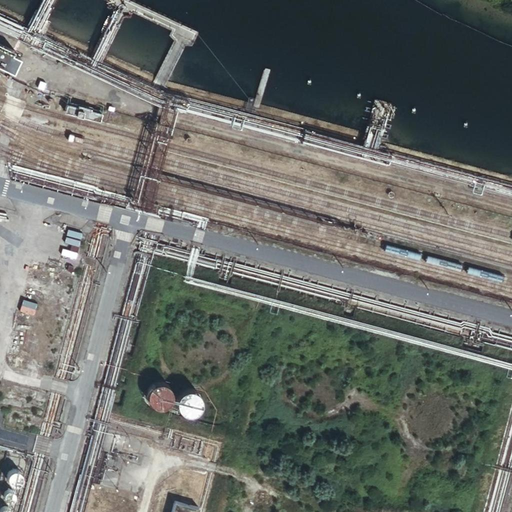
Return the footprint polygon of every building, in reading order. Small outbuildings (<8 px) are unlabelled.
[(0,66),(13,73),(20,58),(11,54),(14,49),(0,42),(0,66)] [(65,104),(63,111),(97,120),(99,112),(89,110),(89,108),(77,105),(77,107),(65,104)] [(171,395),(171,394),(171,392),(171,390),(171,389),(170,387),(169,385),(168,384),(167,383),(166,381),(165,380),(163,380),(162,379),(160,379),(159,378),(157,378),(155,378),(154,379),(152,380),(150,380),(149,381),(148,382),(147,384),(146,385),(145,387),(145,388),(144,390),(144,392),(144,393),(145,395),(145,397),(146,398),(147,400),(148,401),(149,402),(150,403),(152,404),(153,404),(155,405),(157,405),(158,405),(160,405),(162,405),(163,404),(165,403),(166,402),(167,401),(168,400),(169,398),(170,397),(171,395)] [(200,403),(201,402),(201,400),(201,398),(200,397),(200,395),(199,393),(198,392),(197,391),(196,390),(195,389),(193,388),(192,387),(190,387),(188,386),(186,386),(185,387),(183,387),(182,388),(180,388),(179,389),(177,391),(176,392),(175,393),(175,395),(174,396),(174,398),(174,400),(174,401),(174,403),(175,405),(175,406),(176,408),(177,409),(179,410),(180,411),(181,412),(183,413),(185,413),(186,413),(188,413),(190,413),(191,413),(193,412),(194,411),(196,410),(197,409),(198,408),(199,407),(200,405),(200,403)] [(21,479),(22,477),(22,475),(22,473),(21,471),(20,469),(18,468),(16,467),(14,467),(12,467),(10,468),(8,469),(7,471),(6,473),(5,475),(6,477),(6,479),(7,481),(9,482),(11,483),(13,484),(15,484),(17,483),(19,482),(20,481),(21,479)] [(14,497),(14,495),(14,494),(14,492),(13,491),(12,490),(11,489),(10,488),(8,488),(7,488),(5,489),(4,490),(3,491),(3,492),(2,494),(2,495),(3,497),(4,498),(5,499),(6,500),(7,500),(9,500),(10,500),(12,499),(13,498),(14,497)] [(196,511),(198,507),(173,500),(169,511),(196,511)]
